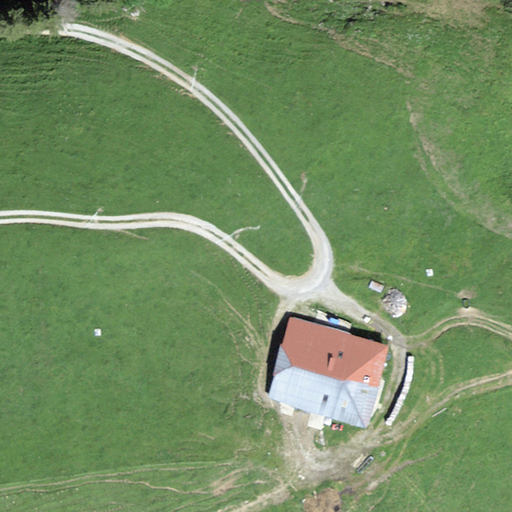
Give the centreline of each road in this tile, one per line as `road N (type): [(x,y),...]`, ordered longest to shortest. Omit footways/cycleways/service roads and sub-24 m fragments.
road 1 (track): [(0,7),(83,32),(203,90),(317,238),(320,269),(311,281)]
road 2 (track): [(311,281),(280,282),(179,219),(0,223)]
road 3 (track): [(394,340),(375,414),(354,440),(221,511)]
road 4 (track): [(394,340),(467,314),(511,331)]
